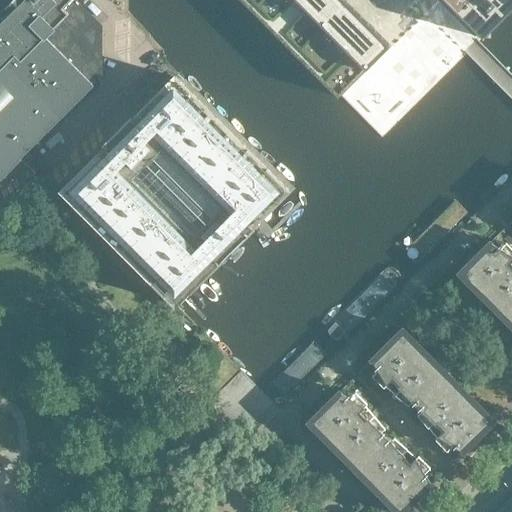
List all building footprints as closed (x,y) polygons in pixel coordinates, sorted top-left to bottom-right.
[(99,72),(100,25),(75,0),(11,0),(0,11),(0,207),(34,172),(24,163),(29,157),(24,151),(25,150),(30,155),(31,155),(47,172),(64,188),(61,190),(175,304),(177,301),(215,262),(216,263),(216,262),(218,263),(247,234),(245,233),(246,231),(284,193),(285,193),(287,190),(285,187),(284,188),(179,83),(177,80),(174,77),(69,182),(53,166),(31,144),(56,119),(55,119),(66,107),(67,108),(91,83),(90,82),(99,72)] [(337,0),(241,0),(340,99),(388,51),(337,0)] [(511,0),(438,0),(479,40),(511,6),(511,0)] [(403,248),(420,264),(472,212),(456,196),(403,248)] [(511,262),(510,261),(511,259),(511,254),(491,242),(490,241),(459,273),(511,326),(511,262)] [(323,326),(340,343),(408,276),(391,260),(323,326)] [(493,421),(460,387),(402,329),(370,361),(371,362),(371,361),(385,386),(390,381),(442,433),(437,438),(461,451),(460,452),(461,453),(493,421)] [(265,384),(281,400),(328,354),(312,337),(265,384)] [(411,462),(396,447),(360,410),(365,406),(340,392),(341,391),(340,391),(308,422),(397,511),(401,511),(431,482),(430,481),(430,482),(416,458),(411,462)] [(511,511),(511,509),(505,503),(497,511),(511,511)]
